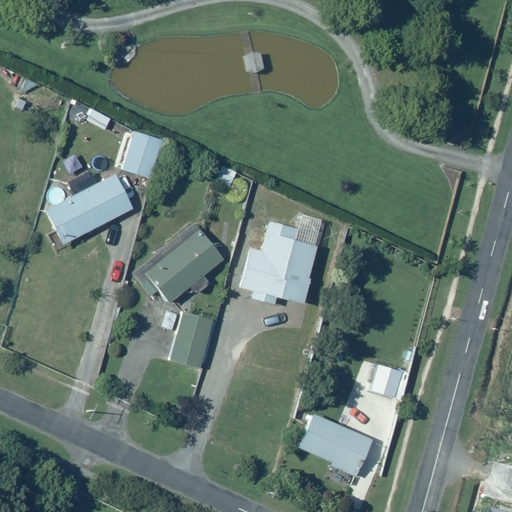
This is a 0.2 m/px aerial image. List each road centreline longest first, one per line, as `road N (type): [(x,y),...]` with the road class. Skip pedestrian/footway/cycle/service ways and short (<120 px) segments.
road 1 (unclassified): [(422,511),(511,174)]
road 2 (residential): [(0,400),(247,511)]
